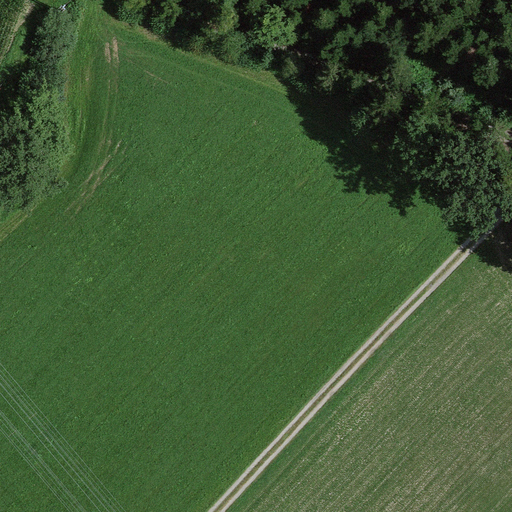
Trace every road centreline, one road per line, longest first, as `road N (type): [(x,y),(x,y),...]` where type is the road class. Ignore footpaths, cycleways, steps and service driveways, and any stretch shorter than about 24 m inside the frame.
road 1 (track): [(511,212),(222,511)]
road 2 (track): [(511,130),(164,0)]
